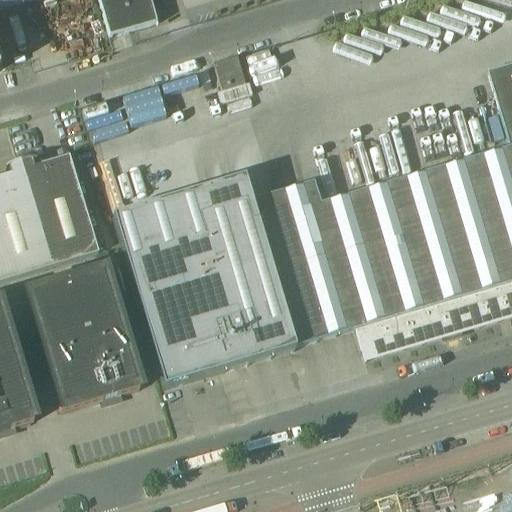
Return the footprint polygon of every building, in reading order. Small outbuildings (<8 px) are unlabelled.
[(0,0),(0,12),(41,0),(0,0)] [(95,0),(108,41),(155,27),(147,0),(95,0)] [(220,95),(244,88),(235,60),(212,67),(220,95)] [(511,68),(485,76),(508,154),(511,152),(511,68)] [(511,152),(508,154),(413,182),(450,305),(459,302),(461,310),(460,310),(467,334),(497,325),(511,320),(511,152)] [(18,164),(50,271),(96,257),(66,160),(32,170),(30,164),(33,164),(34,162),(30,162),(26,163),(22,163),(18,164)] [(0,179),(0,271),(4,285),(50,271),(18,164),(14,166),(10,167),(6,169),(2,172),(3,173),(6,171),(8,177),(0,179)] [(241,183),(110,221),(162,393),(293,354),(292,352),(354,334),(363,365),(439,342),(460,336),(467,334),(460,310),(461,310),(459,302),(450,305),(413,182),(318,210),(311,187),(248,206),(241,183)] [(102,277),(24,300),(59,417),(99,404),(101,409),(118,404),(116,399),(137,393),(102,277)] [(31,425),(0,321),(0,439),(12,436),(11,431),(31,425)]
